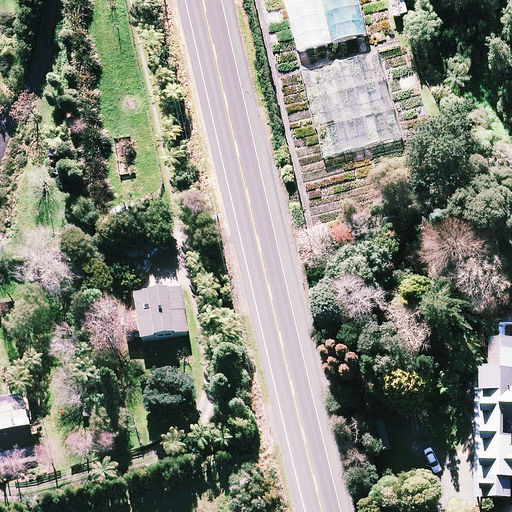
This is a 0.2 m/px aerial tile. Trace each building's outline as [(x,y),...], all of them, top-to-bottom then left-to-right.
[(366,34),(357,0),(284,0),(297,50),(366,34)] [(405,0),(388,0),(391,19),(408,17),(405,0)] [(171,337),(165,292),(131,296),(137,341),(171,337)] [(511,343),(494,342),(492,368),(479,367),(472,499),(511,501),(511,343)] [(0,410),(0,469),(7,468),(6,465),(35,459),(24,406),(0,410)]
